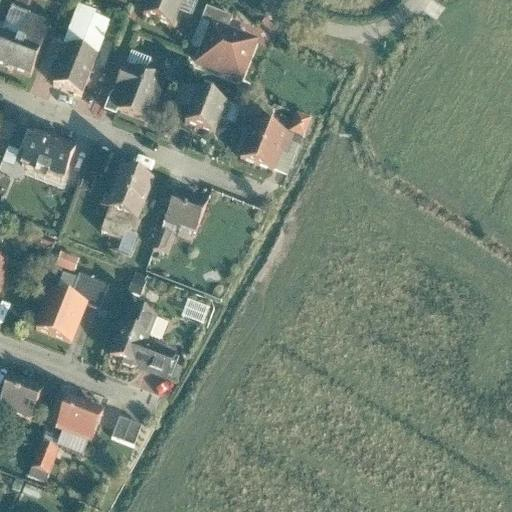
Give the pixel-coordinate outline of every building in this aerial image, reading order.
[(179,0),(148,0),(140,23),(168,33),(179,0)] [(188,47),(201,51),(210,28),(223,33),(228,20),(202,10),(188,47)] [(97,21),(72,12),(59,47),(71,51),(57,89),(91,101),(107,58),(87,51),(97,21)] [(18,15),(1,66),(39,79),(56,27),(18,15)] [(240,85),(255,45),(223,33),(210,28),(201,51),(195,68),(240,85)] [(166,85),(128,69),(118,93),(128,97),(123,108),(152,120),(166,85)] [(236,105),(204,94),(193,127),(225,138),(236,105)] [(308,123),(293,117),(286,136),(302,142),(308,123)] [(14,125),(0,119),(0,155),(1,156),(14,125)] [(290,141),(250,127),(236,164),(270,177),(277,159),(282,161),(290,141)] [(85,150),(41,133),(27,171),(71,187),(85,150)] [(89,172),(109,181),(119,158),(99,150),(89,172)] [(164,183),(132,171),(110,229),(141,241),(164,183)] [(207,207),(173,193),(161,223),(195,237),(207,207)] [(160,238),(151,257),(164,262),(172,243),(160,238)] [(75,275),(80,260),(63,254),(58,269),(75,275)] [(18,270),(0,263),(0,314),(1,315),(18,270)] [(112,290),(69,274),(47,333),(78,344),(92,307),(103,312),(112,290)] [(143,298),(147,279),(135,276),(130,295),(143,298)] [(176,321),(132,304),(111,358),(177,384),(187,358),(164,350),(176,321)] [(15,396),(0,390),(0,415),(40,429),(52,394),(20,383),(15,396)] [(113,415),(75,400),(62,432),(101,447),(113,415)] [(112,441),(135,449),(143,427),(120,418),(112,441)] [(64,454),(51,448),(42,471),(55,476),(64,454)] [(28,479),(47,485),(49,476),(31,471),(28,479)]
